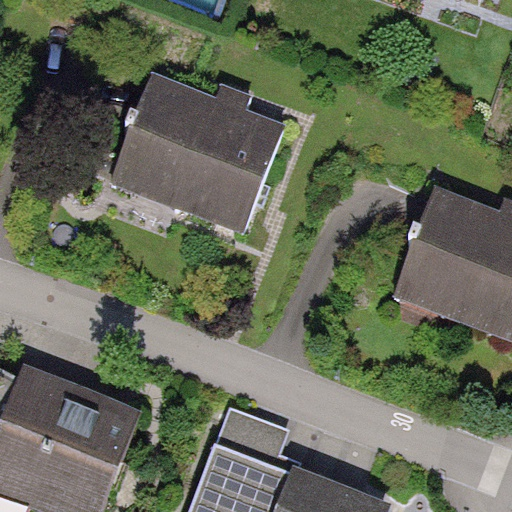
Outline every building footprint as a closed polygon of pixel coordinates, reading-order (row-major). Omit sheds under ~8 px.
[(293,138),(161,87),(122,188),(254,239),(293,138)] [(511,229),(438,204),(399,314),(511,354),(511,229)] [(102,511),(137,423),(25,381),(0,446),(0,509),(7,511),(102,511)] [(202,511),(287,511),(301,480),(228,451),(202,511)] [(379,511),(301,480),(287,511),(379,511)]
